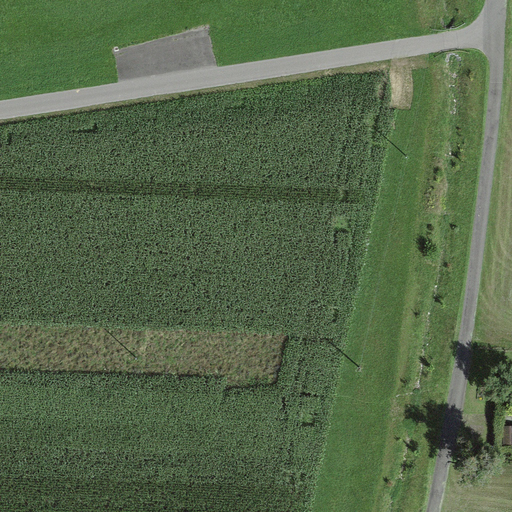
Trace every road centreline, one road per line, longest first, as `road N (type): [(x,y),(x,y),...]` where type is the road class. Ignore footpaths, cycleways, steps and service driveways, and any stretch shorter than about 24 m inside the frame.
road 1 (unclassified): [(0,104),(496,33)]
road 2 (unclassified): [(432,511),(486,189),(496,33)]
